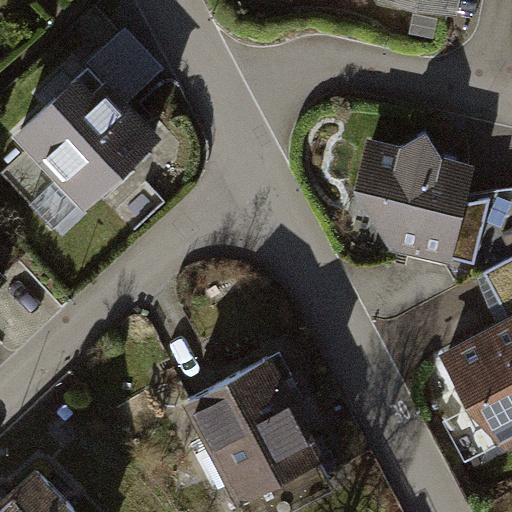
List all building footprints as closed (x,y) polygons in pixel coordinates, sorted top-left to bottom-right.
[(374,0),(378,6),(457,28),(463,0),(374,0)] [(93,81),(76,63),(11,121),(80,198),(157,128),(105,71),(93,81)] [(476,176),(370,148),(345,239),(452,268),(476,176)] [(511,255),(486,270),(508,312),(511,309),(511,255)] [(511,309),(508,312),(441,348),(467,398),(505,443),(511,439),(511,309)] [(269,347),(181,391),(236,494),(319,451),(269,347)] [(91,511),(52,469),(11,507),(4,511),(91,511)]
